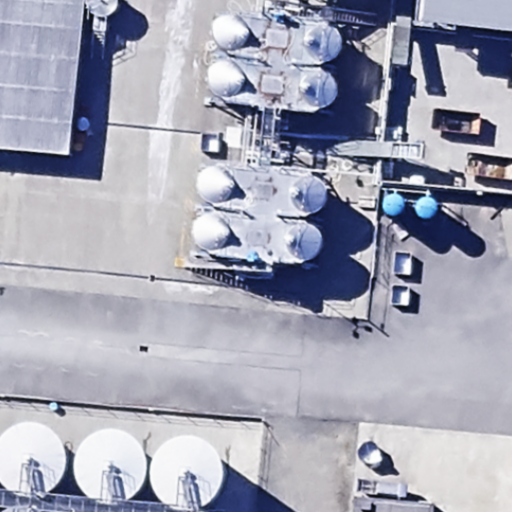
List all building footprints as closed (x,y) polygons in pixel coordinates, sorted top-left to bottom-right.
[(85,0),(0,0),(0,167),(64,175),(85,0)] [(511,0),(386,0),(430,4),(425,47),(511,55),(511,0)] [(206,28),(200,125),(331,134),(337,36),(206,28)] [(198,178),(188,277),(308,289),(319,190),(198,178)] [(0,439),(0,511),(233,511),(238,457),(0,439)] [(336,511),(341,457),(307,454),(302,511),(336,511)] [(286,511),(289,483),(254,480),(251,511),(286,511)]
